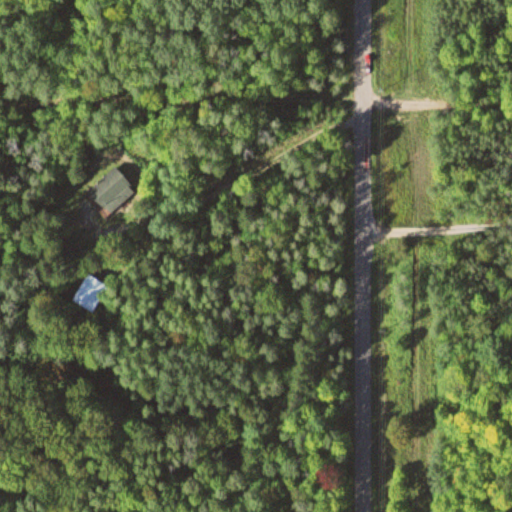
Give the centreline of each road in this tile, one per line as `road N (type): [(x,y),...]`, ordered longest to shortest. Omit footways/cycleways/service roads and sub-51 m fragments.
road 1 (residential): [(365,511),(363,0)]
road 2 (track): [(363,100),(0,98)]
road 3 (track): [(363,100),(511,95)]
